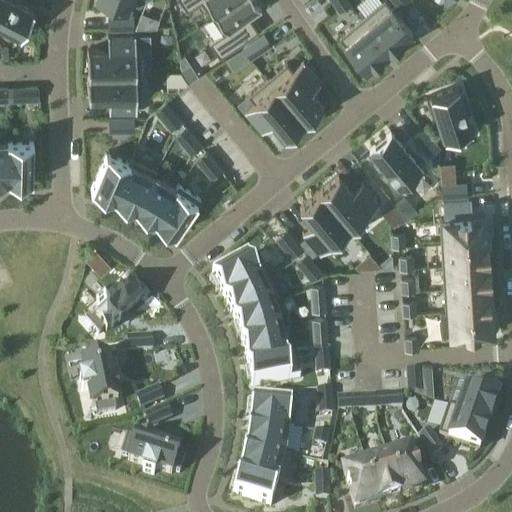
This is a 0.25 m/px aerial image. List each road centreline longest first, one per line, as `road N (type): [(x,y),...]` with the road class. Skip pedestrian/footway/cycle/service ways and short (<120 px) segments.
road 1 (residential): [(201,511),(197,489),(213,423),(210,375),(192,323),(160,278)]
road 2 (residential): [(278,179),(160,278)]
road 3 (residential): [(62,223),(59,75)]
road 4 (residential): [(511,353),(367,362)]
road 5 (residential): [(360,111),(282,0)]
road 6 (residential): [(196,82),(278,179)]
road 7 (residential): [(457,32),(360,111)]
